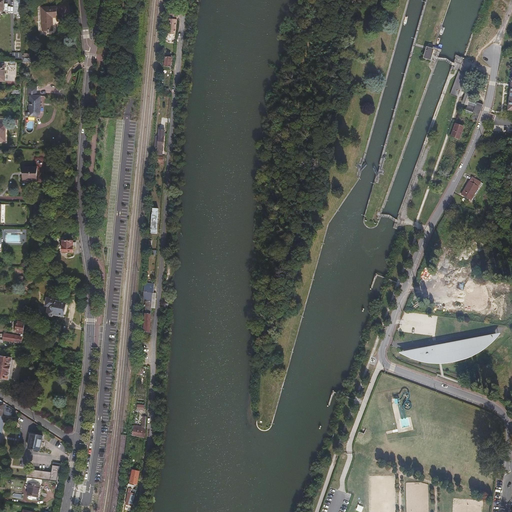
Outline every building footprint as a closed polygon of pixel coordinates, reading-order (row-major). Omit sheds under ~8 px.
[(53,30),(53,18),(58,18),(57,7),(43,8),(43,31),(53,30)] [(175,36),(177,15),(169,14),(166,34),(175,36)] [(427,46),(423,57),(430,59),(434,48),(427,46)] [(458,71),(450,93),(458,96),(462,83),(465,83),(468,75),(458,71)] [(41,118),(41,97),(39,96),(39,89),(30,89),(30,118),(41,118)] [(478,120),(481,104),(470,100),(464,98),(462,103),(468,105),(465,112),(472,114),(471,118),(478,120)] [(455,124),(451,136),(460,139),(464,127),(464,124),(459,123),(459,125),(455,124)] [(37,181),(37,167),(24,167),(24,180),(37,181)] [(472,200),(480,186),(470,181),(462,194),(472,200)] [(5,242),(21,243),(21,233),(5,232),(5,242)] [(74,253),(73,247),(76,246),(76,242),(73,242),(73,241),(63,242),(63,253),(74,253)] [(154,293),(155,284),(145,284),(143,302),(145,302),(145,305),(143,305),(143,307),(144,307),(144,310),(145,310),(145,313),(144,313),(144,316),(145,316),(143,332),(150,332),(151,320),(151,308),(152,293),(154,293)] [(63,315),(66,303),(58,302),(58,300),(44,297),(42,305),(45,306),(44,315),(49,316),(50,313),(63,315)] [(22,333),(24,322),(16,321),(14,331),(22,333)] [(21,343),(22,337),(3,334),(2,340),(11,341),(21,343)] [(501,335),(401,354),(409,359),(416,362),(426,365),(432,365),(442,366),(455,364),(469,361),(477,357),(482,353),(488,349),(497,342),(501,335)] [(9,377),(11,359),(11,358),(0,356),(0,377),(9,378),(9,377)] [(145,438),(146,420),(147,418),(147,417),(143,417),(143,428),(133,427),(132,437),(145,438)] [(41,451),(43,436),(31,434),(29,449),(41,451)] [(137,484),(139,471),(137,471),(133,470),(131,483),(137,484)] [(38,497),(42,480),(31,478),(27,495),(28,495),(37,497),(38,497)] [(131,506),(136,490),(132,490),(130,489),(126,504),(131,506)]
